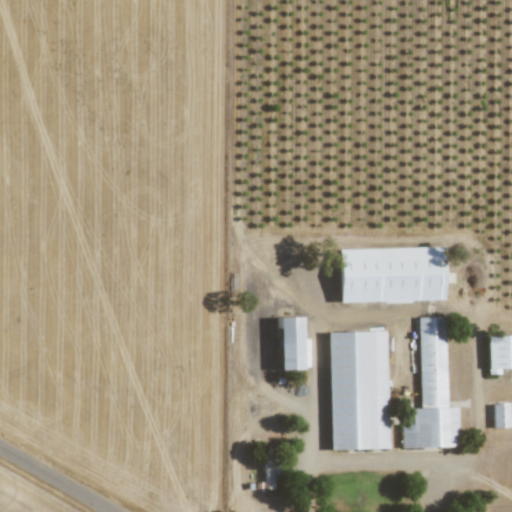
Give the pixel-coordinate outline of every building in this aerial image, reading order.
[(335,249),(336,302),(441,300),(439,247),(335,249)] [(275,317),(276,369),(299,369),(298,317),(275,317)] [(455,447),(454,407),(445,407),(443,317),(416,317),(418,408),(409,408),(409,424),(399,424),(400,447),(455,447)] [(324,332),(328,450),(387,448),(383,330),(324,332)] [(511,335),(485,336),(486,374),(498,373),(498,368),(511,367),(511,335)] [(491,428),(507,427),(507,403),(491,404),(491,428)] [(271,461),(263,462),(263,489),(271,489),(271,461)]
